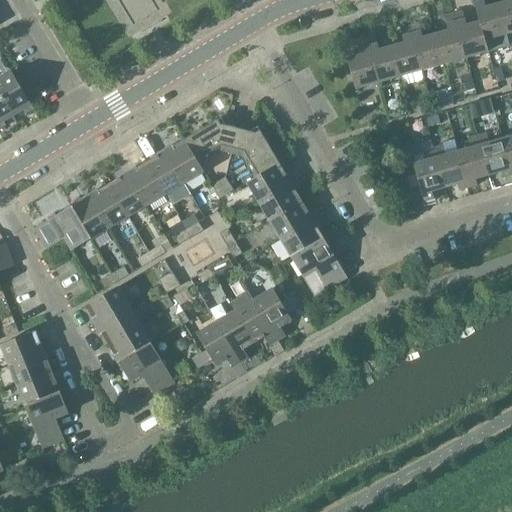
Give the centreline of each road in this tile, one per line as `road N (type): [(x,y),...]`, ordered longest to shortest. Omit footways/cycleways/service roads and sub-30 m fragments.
road 1 (residential): [(511,202),(380,238),(249,26)]
road 2 (tertiary): [(89,121),(249,26)]
road 3 (residential): [(89,121),(18,0)]
